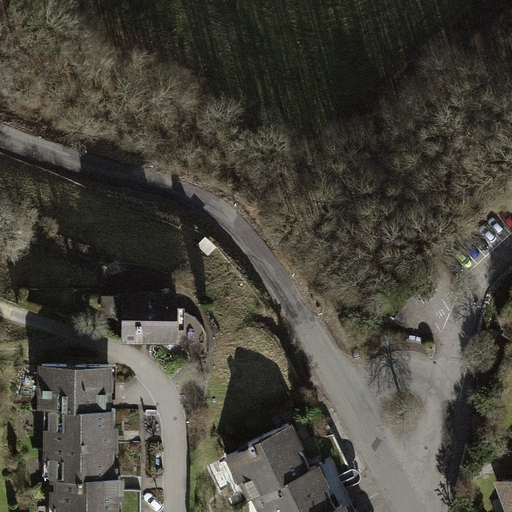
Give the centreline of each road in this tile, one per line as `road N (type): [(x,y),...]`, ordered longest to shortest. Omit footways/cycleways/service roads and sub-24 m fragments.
road 1 (tertiary): [(347,397),(274,271),(225,215),(181,191),(0,134)]
road 2 (residential): [(11,315),(113,348),(155,377),(176,434),(177,511)]
road 3 (unclassified): [(446,386),(471,302),(511,251)]
